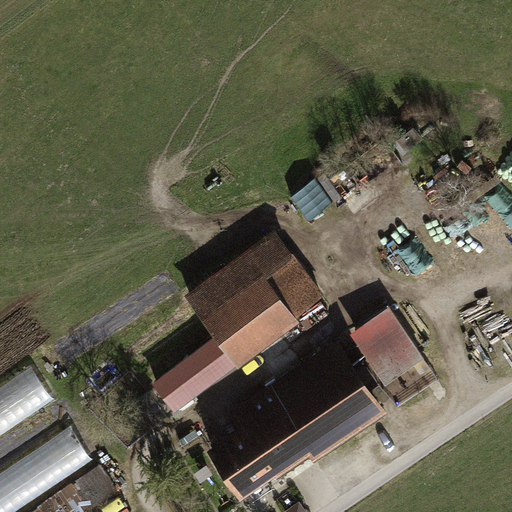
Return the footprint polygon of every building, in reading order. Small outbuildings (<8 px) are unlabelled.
[(328,171),(296,192),(313,218),(345,197),(328,171)] [(511,256),(511,196),(507,189),(479,207),(511,256)] [(275,225),(186,292),(216,333),(238,362),(239,364),(329,297),(275,225)] [(390,305),(353,330),(387,381),(424,356),(390,305)] [(238,362),(216,333),(153,380),(175,409),(238,362)] [(240,425),(209,446),(242,495),(272,476),(313,448),(319,457),(387,412),(338,340),(231,411),(240,425)] [(0,437),(60,401),(39,366),(0,389),(0,437)] [(0,473),(0,511),(13,511),(98,458),(76,424),(0,473)] [(105,461),(36,508),(38,511),(88,511),(124,488),(105,461)]
